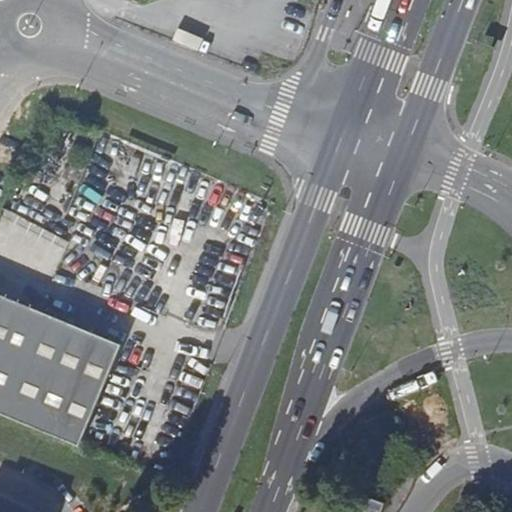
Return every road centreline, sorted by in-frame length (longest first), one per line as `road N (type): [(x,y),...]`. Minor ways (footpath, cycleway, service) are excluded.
road 1 (primary): [(343,133),(200,511)]
road 2 (primary): [(260,511),(276,430),(366,163),(343,133)]
road 3 (primary): [(261,511),(401,151)]
road 4 (primary): [(262,511),(355,400),(444,350),(511,341)]
road 5 (primary): [(333,0),(311,59),(282,93),(214,93)]
road 6 (unclassified): [(214,93),(59,35)]
road 7 (primary): [(416,0),(380,104),(379,118),(401,151)]
road 8 (primary): [(401,151),(459,0)]
road 9 (primary): [(392,0),(343,133)]
road 10 (unclassified): [(343,133),(214,93)]
road 11 (residential): [(410,511),(447,469),(472,461),(511,468)]
road 12 (unclassified): [(401,151),(511,202)]
